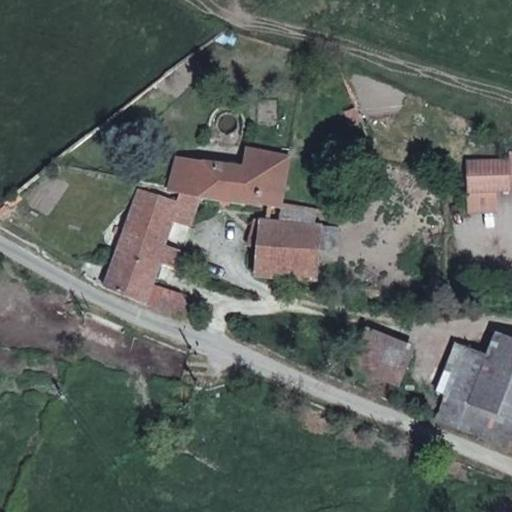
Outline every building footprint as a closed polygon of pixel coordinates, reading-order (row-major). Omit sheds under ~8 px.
[(511,126),(497,127),(497,136),(498,167),(506,168),(510,162),(511,162),(511,126)] [(239,132),(236,151),(257,154),(251,182),(276,185),(280,137),(239,132)] [(498,167),(497,136),(454,138),(454,168),(481,168),(498,167)] [(168,164),(167,169),(162,188),(121,172),(85,275),(126,290),(142,244),(157,250),(161,235),(146,229),(156,202),(171,207),(182,177),(250,185),(251,182),(257,154),(236,151),(187,144),(176,165),(168,164)] [(482,189),(481,168),(454,168),(455,189),(482,189)] [(300,213),(246,205),(235,204),(230,222),(250,225),(245,254),(290,260),(295,237),(300,213)] [(320,217),(300,213),(295,237),(315,241),(320,217)] [(142,244),(126,290),(176,308),(182,309),(180,259),(157,250),(142,244)] [(511,336),(485,326),(476,348),(457,396),(511,417),(511,336)] [(476,348),(444,338),(426,384),(439,389),(457,396),(476,348)] [(511,417),(457,396),(439,389),(432,408),(511,436),(511,417)]
